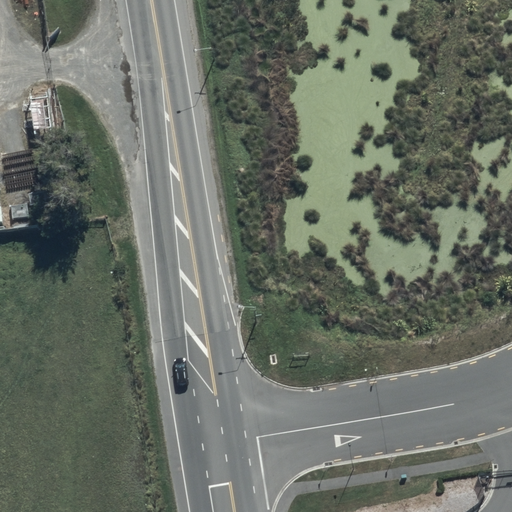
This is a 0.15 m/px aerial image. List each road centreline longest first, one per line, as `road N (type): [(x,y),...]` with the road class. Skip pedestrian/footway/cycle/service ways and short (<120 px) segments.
road 1 (secondary): [(213,444),(151,0)]
road 2 (unclassified): [(213,444),(453,403),(511,384)]
